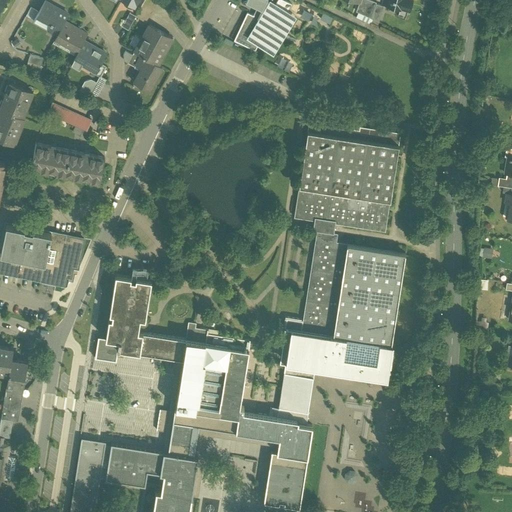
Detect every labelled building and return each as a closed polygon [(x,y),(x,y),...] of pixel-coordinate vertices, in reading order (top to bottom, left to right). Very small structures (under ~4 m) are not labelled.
[(145,0),(136,16),(136,17),(146,22),(157,2),(154,0),(145,0)] [(292,3),(285,0),(244,0),(243,3),(256,9),(252,16),(246,14),(234,40),(252,49),(256,41),(275,54),(299,16),(290,9),(292,3)] [(376,2),(369,0),(362,0),(357,12),(372,19),(376,4),(376,2)] [(384,0),(383,3),(400,8),(400,7),(409,9),(411,0),(384,0)] [(68,14),(45,1),(38,15),(52,23),(51,24),(52,25),(49,30),(57,35),(64,21),(68,14)] [(383,6),(376,4),(372,19),(379,22),(383,6)] [(130,13),(122,27),(128,30),(136,17),(136,16),(130,13)] [(87,34),(64,21),(57,35),(56,37),(79,49),(84,40),(87,34)] [(150,24),(135,51),(142,55),(158,64),(173,37),(150,24)] [(130,44),(135,46),(141,36),(135,34),(130,44)] [(97,52),(83,44),(84,41),(84,40),(79,49),(70,65),(79,69),(82,63),(96,70),(94,73),(100,76),(106,66),(101,63),(107,53),(99,49),(97,52)] [(142,55),(135,51),(128,63),(135,67),(136,65),(142,55)] [(43,59),(30,55),(28,62),(41,65),(43,59)] [(158,64),(142,55),(136,65),(142,69),(134,82),(149,90),(162,66),(158,64)] [(33,92),(11,83),(0,109),(2,109),(22,117),(33,92)] [(99,91),(87,85),(83,92),(96,97),(99,91)] [(91,120),(52,102),(47,113),(86,130),(91,120)] [(22,117),(2,109),(0,114),(0,138),(14,144),(24,118),(22,117)] [(400,147),(308,130),(293,218),(313,221),(314,217),(334,220),(333,225),(384,234),(400,147)] [(65,173),(70,150),(36,143),(31,166),(65,173)] [(70,150),(65,173),(100,181),(105,158),(70,150)] [(511,176),(511,177),(511,181),(499,180),(498,185),(511,187),(511,176)] [(316,231),(332,234),(333,225),(334,220),(314,217),(313,221),(312,231),(316,231)] [(23,257),(29,228),(6,223),(0,252),(23,257)] [(29,228),(23,257),(45,261),(51,232),(29,228)] [(332,234),(316,231),(303,320),(301,329),(393,343),(407,253),(335,242),(337,235),(332,234)] [(84,239),(51,232),(45,261),(23,257),(0,252),(0,253),(0,271),(64,285),(66,276),(70,277),(72,267),(78,268),(84,239)] [(131,277),(116,274),(110,314),(112,314),(112,319),(109,318),(106,338),(98,337),(95,358),(116,361),(118,349),(140,352),(143,332),(138,331),(140,318),(145,319),(151,280),(136,277),(135,280),(131,280),(131,277)] [(315,366),(388,377),(393,343),(301,329),(303,320),(281,317),(278,336),(284,337),(280,361),(286,362),(315,366)] [(189,321),(186,338),(205,341),(207,329),(195,327),(196,322),(189,321)] [(186,338),(143,332),(140,352),(183,359),(175,410),(173,420),(203,425),(216,427),(236,430),(279,437),(277,451),(272,450),(264,501),(279,503),(280,500),(285,501),(284,504),(299,507),(312,425),(306,424),(298,422),(299,419),(277,416),(279,408),(270,406),(269,415),(243,411),(244,407),(240,406),(250,340),(208,333),(208,329),(207,329),(205,341),(186,338)] [(13,348),(0,346),(0,370),(9,372),(11,359),(13,348)] [(27,362),(11,359),(9,372),(7,385),(22,388),(23,388),(27,362)] [(315,366),(286,362),(279,408),(277,416),(299,419),(298,422),(306,424),(315,366)] [(22,388),(7,385),(1,418),(16,420),(22,388)] [(173,420),(175,410),(167,409),(165,420),(163,432),(171,433),(173,420)] [(173,420),(171,433),(168,451),(198,456),(203,425),(173,420)] [(94,511),(100,475),(105,476),(111,442),(81,438),(69,511),(94,511)] [(168,451),(111,442),(105,476),(144,482),(146,468),(168,472),(165,493),(156,491),(152,511),(189,511),(198,456),(168,451)] [(358,475),(354,470),(349,469),(345,473),(344,478),(347,483),(352,484),(357,480),(358,475)]
